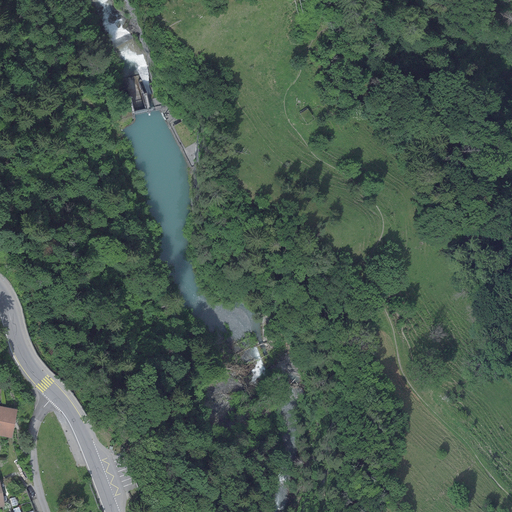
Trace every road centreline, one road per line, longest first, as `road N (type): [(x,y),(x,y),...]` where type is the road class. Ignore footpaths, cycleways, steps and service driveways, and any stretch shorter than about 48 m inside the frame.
road 1 (tertiary): [(54,393),(77,423),(112,511)]
road 2 (residential): [(54,393),(38,415),(32,449),(46,511)]
